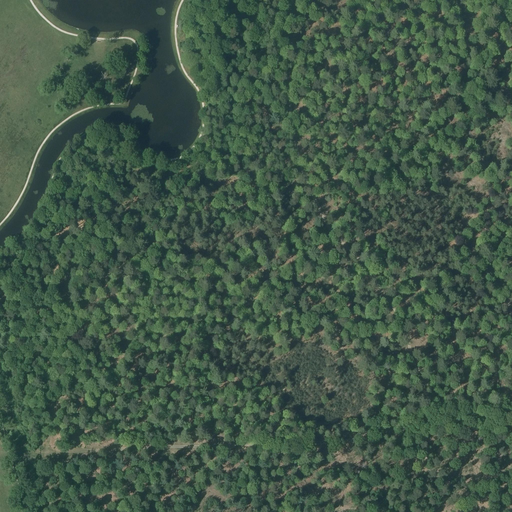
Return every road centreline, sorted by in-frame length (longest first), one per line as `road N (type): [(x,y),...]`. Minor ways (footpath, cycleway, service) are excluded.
road 1 (unknown): [(38,511),(25,452),(31,407),(23,353),(46,282),(82,245),(125,177),(177,173),(203,151),(211,128),(210,65),(228,17),(289,8),(413,10),(424,16),(449,74),(477,83),(511,80)]
road 2 (track): [(9,453),(339,441),(467,412),(511,425)]
road 3 (track): [(294,0),(283,44),(295,136),(319,216),(383,292),(451,413)]
road 4 (track): [(41,451),(43,419),(86,376),(83,309),(97,282),(122,261),(138,258),(166,273),(202,277),(297,265),(324,221)]
